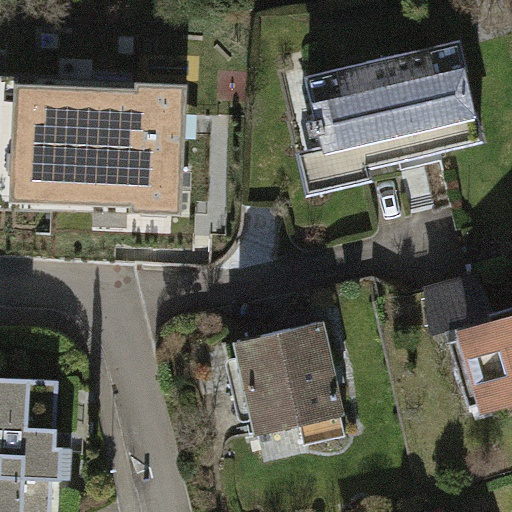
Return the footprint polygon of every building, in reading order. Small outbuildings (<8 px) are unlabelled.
[(468,45),(288,84),(314,193),(495,152),(468,45)] [(187,81),(0,70),(0,200),(180,210),(187,81)] [(511,318),(459,334),(481,423),(511,413),(511,318)] [(330,326),(229,349),(248,434),(350,412),(330,326)] [(70,511),(78,390),(0,384),(0,511),(70,511)]
